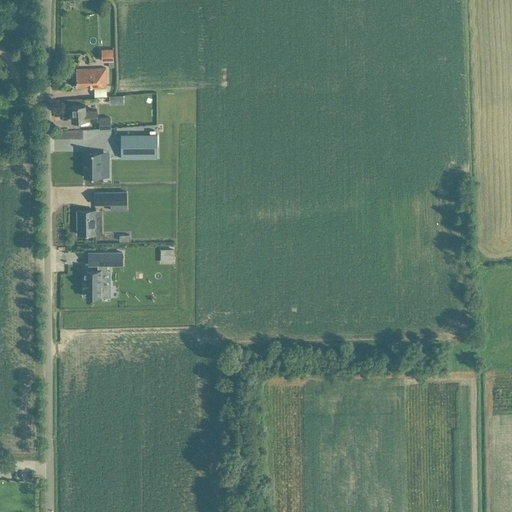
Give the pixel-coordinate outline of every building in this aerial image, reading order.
[(341,0),(238,0),(245,78),(308,73),(300,67),(301,61),(298,59),(295,63),(298,65),(298,69),(285,70),(275,62),(273,63),(272,57),(274,55),(280,59),(289,48),(298,48),(300,37),(308,27),(309,27),(322,26),(306,23),(305,10),(307,7),(308,0),(328,0),(329,1),(329,0),(332,0),(333,1),(341,1),(341,0)] [(225,82),(223,41),(198,42),(200,83),(225,82)] [(114,49),(104,49),(104,61),(109,61),(114,61),(114,49)] [(94,87),(106,87),(107,86),(106,67),(86,68),(76,69),(77,87),(94,86),(94,87)] [(111,91),(98,91),(98,99),(111,99),(111,91)] [(97,119),(97,110),(86,111),(85,105),(71,105),(71,107),(70,107),(69,108),(69,112),(70,113),(71,113),(72,120),(97,119)] [(111,127),(110,117),(99,118),(100,128),(111,127)] [(161,158),(161,134),(125,134),(125,158),(161,158)] [(116,167),(116,157),(110,158),(110,151),(90,151),(90,176),(110,176),(110,167),(116,167)] [(127,208),(127,191),(95,192),(95,200),(95,209),(127,208)] [(77,210),(77,220),(79,220),(79,224),(77,224),(78,234),(86,234),(96,233),(95,210),(77,210)] [(85,278),(84,278),(84,288),(85,288),(85,296),(110,296),(110,285),(101,285),(101,271),(108,271),(108,264),(122,264),(122,252),(97,252),(97,264),(98,264),(98,270),(85,270),(85,278)]
